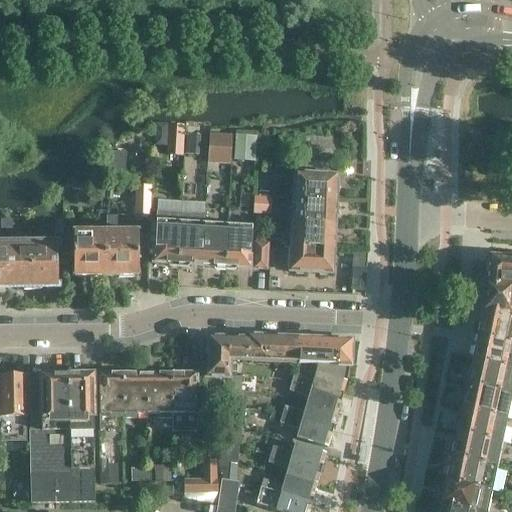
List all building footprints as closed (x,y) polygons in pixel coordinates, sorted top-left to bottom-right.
[(171,133),(170,154),(183,155),(184,134),(171,133)] [(187,134),(186,155),(199,155),(200,135),(187,134)] [(210,137),(208,165),(230,166),(232,139),(210,137)] [(235,137),(234,162),(255,163),(256,138),(235,137)] [(295,200),(335,203),(336,178),(296,176),(295,200)] [(135,187),(134,219),(150,220),(151,188),(135,187)] [(94,190),(94,203),(105,203),(106,190),(94,190)] [(294,224),(334,226),(335,203),(295,200),(294,224)] [(206,213),(206,202),(159,201),(158,211),(206,213)] [(258,201),(258,218),(269,218),(269,201),(258,201)] [(179,265),(181,214),(157,213),(154,263),(179,265)] [(205,216),(181,214),(179,265),(202,266),(205,226),(205,216)] [(333,249),(334,226),(294,224),(293,247),(333,249)] [(226,268),(228,228),(205,226),(202,266),(226,268)] [(253,229),(228,228),(226,268),(250,269),(253,229)] [(107,279),(106,235),(74,236),(74,280),(107,279)] [(138,235),(106,235),(107,279),(139,279),(138,235)] [(268,245),(255,244),(254,270),(266,271),(268,245)] [(57,247),(31,248),(32,289),(58,289),(57,247)] [(331,274),(333,249),(293,247),(291,272),(331,274)] [(32,289),(31,248),(7,248),(7,289),(32,289)] [(353,252),(350,292),(364,292),(367,253),(353,252)] [(511,259),(485,258),(481,315),(511,320),(511,259)] [(511,320),(481,315),(476,338),(511,345),(511,320)] [(511,345),(476,338),(471,362),(511,370),(511,345)] [(230,382),(230,378),(231,361),(243,362),(256,362),(257,339),(249,339),(249,342),(209,340),(207,378),(207,387),(228,388),(228,382),(230,382)] [(304,341),(257,339),(256,362),(303,365),(304,341)] [(303,365),(317,365),(349,367),(350,367),(351,343),(304,341),(303,365)] [(511,370),(471,362),(466,386),(511,395),(511,392),(511,370)] [(346,383),(349,367),(317,365),(315,373),(316,373),(313,383),(292,376),(290,384),(342,399),(347,383),(346,383)] [(42,380),(28,380),(28,419),(29,419),(30,433),(29,433),(30,478),(31,504),(31,506),(71,505),(95,505),(95,494),(95,492),(94,376),(85,376),(85,373),(69,374),(50,374),(50,377),(42,377),(42,380)] [(110,421),(124,421),(124,376),(99,377),(100,416),(110,416),(110,421)] [(148,376),(124,376),(124,421),(138,421),(137,416),(148,416),(148,376)] [(172,420),(171,376),(148,376),(148,416),(158,416),(158,421),(172,420)] [(171,376),(172,420),(185,420),(185,415),(197,415),(196,376),(171,376)] [(0,422),(0,423),(1,423),(1,443),(28,443),(28,427),(28,419),(28,380),(28,378),(0,378),(0,422)] [(229,390),(242,391),(243,379),(242,379),(230,378),(230,382),(229,390)] [(309,397),(306,406),(337,415),(342,399),(290,384),(288,391),(309,397)] [(466,386),(461,410),(506,420),(511,395),(466,386)] [(242,391),(229,390),(228,403),(241,404),(242,391)] [(241,404),(228,403),(226,428),(240,429),(241,404)] [(337,415),(306,406),(303,414),(283,408),(281,415),(271,412),(271,413),(332,431),(337,415)] [(506,420),(461,410),(456,435),(501,444),(506,420)] [(332,431),(271,413),(268,421),(299,430),(297,439),(327,448),(332,431)] [(225,446),(239,447),(241,429),(240,429),(226,428),(225,446)] [(451,459),(496,468),(501,444),(456,435),(451,459)] [(238,465),(239,447),(225,446),(223,464),(238,465)] [(271,448),(269,456),(320,472),(325,456),(295,446),(292,455),(271,448)] [(288,471),(285,479),(315,488),(320,472),(269,456),(267,464),(288,471)] [(496,468),(451,459),(446,483),(491,492),(496,468)] [(204,481),(184,481),(184,494),(217,494),(217,460),(203,460),(204,481)] [(222,481),(235,483),(238,465),(223,464),(224,466),(222,481)] [(116,466),(99,467),(100,487),(117,486),(116,466)] [(260,488),(310,504),(315,488),(285,479),(283,487),(262,480),(260,488)] [(221,489),(219,503),(236,506),(239,484),(235,483),(222,481),(221,481),(220,489),(221,489)] [(486,511),(491,492),(446,483),(441,507),(466,511),(486,511)] [(307,511),(310,504),(260,488),(254,505),(275,511),(307,511)] [(234,511),(236,506),(219,503),(217,511),(234,511)]
